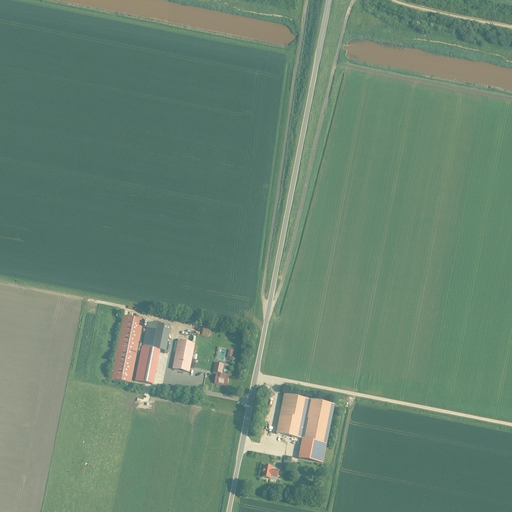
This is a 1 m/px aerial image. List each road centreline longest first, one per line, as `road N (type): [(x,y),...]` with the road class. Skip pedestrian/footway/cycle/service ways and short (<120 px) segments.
road 1 (unclassified): [(267,313),(286,267),(353,0)]
road 2 (unclassified): [(267,313),(328,0)]
road 3 (unclassified): [(306,0),(262,289),(267,313)]
road 4 (unknown): [(279,376),(511,421)]
road 5 (unclassified): [(228,511),(267,313)]
